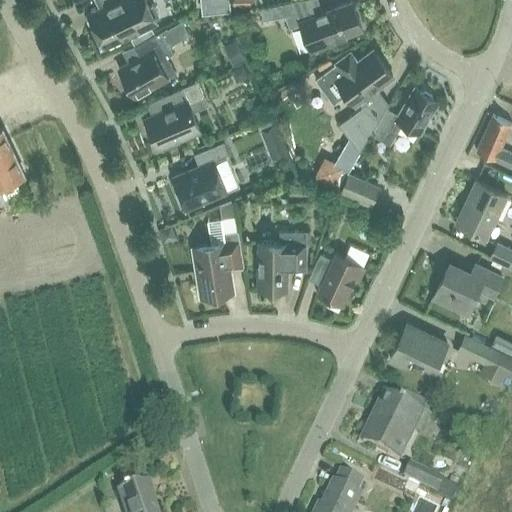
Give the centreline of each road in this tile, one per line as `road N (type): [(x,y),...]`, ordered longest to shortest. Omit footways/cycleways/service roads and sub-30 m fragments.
road 1 (unclassified): [(164,347),(84,164),(0,6)]
road 2 (residential): [(355,354),(470,107),(470,74)]
road 3 (residential): [(164,347),(235,324),(308,331),(355,354)]
road 4 (residential): [(286,511),(355,354)]
road 5 (unclassified): [(211,511),(164,347)]
